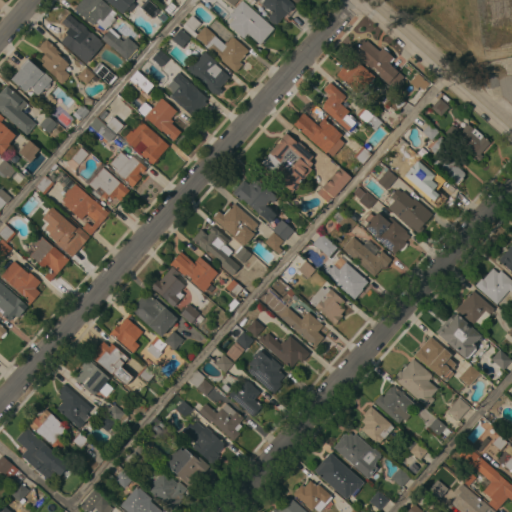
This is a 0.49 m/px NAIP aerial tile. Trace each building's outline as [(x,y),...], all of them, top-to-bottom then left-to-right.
[(74,8),(81,0),(101,0),(116,13),(113,17),(115,19),(108,27),(108,26),(105,30),(95,22),(92,25),(74,8)] [(106,0),(132,0),(133,1),(131,3),(132,4),(126,11),(125,10),(121,14),(106,0)] [(140,7),(146,0),(148,0),(157,7),(153,11),(156,13),(152,18),(140,7)] [(242,0),(273,28),(259,44),(247,33),(243,38),(224,21),(229,16),(228,15),(240,0),(242,0)] [(288,0),(294,5),(285,16),(284,15),(276,24),(274,22),(272,24),(264,16),(270,10),(261,3),(260,4),(258,2),(259,0),(288,0)] [(90,33),(91,32),(97,37),(98,36),(101,38),(103,41),(101,43),(103,44),(91,58),(89,56),(86,57),(81,52),(82,49),(81,48),(83,45),(80,43),(72,52),(60,41),(70,30),(61,22),(68,13),(90,33)] [(200,23),(193,31),(197,34),(195,36),(194,37),(182,26),(192,15),(200,23)] [(203,45),(204,44),(195,36),(197,34),(204,25),(214,34),(214,35),(224,44),(225,42),(226,42),(232,36),(248,50),(239,61),(242,64),(235,72),(203,45)] [(111,46),(110,47),(103,41),(101,38),(110,27),(120,36),(119,37),(122,41),(126,36),(138,47),(126,60),(111,46)] [(171,38),(180,29),(190,37),(181,47),(171,38)] [(44,61),(41,58),(44,54),(38,48),(46,39),(56,48),(55,49),(60,53),(58,55),(68,64),(64,69),(69,74),(68,75),(69,76),(63,83),(62,82),(61,84),(57,81),(57,80),(55,78),(56,77),(41,64),(44,61)] [(379,51),(382,47),(383,48),(384,47),(389,51),(388,53),(393,57),(388,63),(403,77),(401,79),(404,82),(399,87),(401,89),(398,93),(377,74),(379,72),(372,66),(370,68),(352,52),(363,41),(364,42),(366,40),(379,51)] [(169,58),(160,67),(151,59),(159,49),(169,58)] [(203,51),(215,62),(214,63),(229,77),(219,88),(222,91),(217,96),(205,85),(204,86),(185,70),(191,63),(192,64),(199,56),(203,51)] [(351,56),(374,76),(358,94),(336,74),(351,56)] [(28,59),(51,79),(48,84),(49,85),(46,89),(44,88),(37,95),(31,90),(32,89),(29,87),(25,92),(10,79),(28,59)] [(92,70),(99,62),(116,77),(109,85),(92,70)] [(77,76),(85,66),(94,75),(85,84),(77,76)] [(154,85),(146,94),(129,78),(136,70),(154,85)] [(207,98),(205,101),(206,103),(201,109),(200,108),(192,117),(169,97),(178,86),(171,79),(178,72),(207,98)] [(430,83),(426,89),(420,84),(416,89),(408,82),(417,72),(430,83)] [(345,96),(340,103),(349,111),(346,114),(357,125),(350,133),(322,108),(323,103),(327,98),(325,96),(327,94),(322,89),(329,82),(345,96)] [(4,115),(3,116),(0,113),(1,112),(0,111),(0,91),(6,85),(13,92),(13,91),(26,103),(20,110),(36,124),(26,135),(4,115)] [(388,105),(397,94),(406,101),(396,112),(388,105)] [(162,130),(161,131),(137,110),(144,101),(151,108),(161,97),(177,111),(170,118),(173,121),(171,123),(181,132),(173,141),(162,130)] [(440,116),(430,107),(439,98),(443,101),(444,100),(448,104),(447,105),(448,106),(440,116)] [(82,118),(75,111),(81,104),(89,110),(82,118)] [(356,114),(363,106),(373,115),(382,122),(374,130),(356,114)] [(303,112),(317,125),(327,114),(328,115),(324,119),(342,135),(339,138),(344,142),(331,158),(292,124),(303,112)] [(0,114),(4,118),(0,122),(15,135),(8,143),(10,144),(0,155),(0,114)] [(57,123),(48,133),(39,124),(47,115),(57,123)] [(123,125),(115,134),(105,125),(113,116),(123,125)] [(89,125),(96,117),(116,134),(108,143),(89,125)] [(168,146),(152,164),(140,154),(146,147),(140,140),(133,147),(125,140),(126,138),(124,136),(130,130),(132,132),(138,125),(136,124),(140,119),(168,146)] [(432,119),(438,124),(435,128),(439,131),(431,140),(422,131),(432,119)] [(460,132),(467,124),(473,129),(474,128),(482,135),(482,136),(489,142),(479,154),(482,156),(481,158),(479,160),(477,161),(474,159),(473,159),(468,155),(469,154),(457,144),(460,141),(447,129),(452,124),(460,132)] [(298,184),(299,185),(296,188),(295,188),(291,192),(271,174),(273,173),(261,163),(269,153),(268,152),(286,132),(297,143),(298,141),(305,147),(304,149),(312,156),(309,160),(312,163),(309,167),(311,169),(298,184)] [(432,163),(439,155),(435,152),(434,153),(431,151),(432,150),(430,148),(440,136),(462,155),(457,161),(462,164),(459,168),(463,172),(464,175),(461,177),(463,179),(458,185),(432,163)] [(28,140),(39,148),(33,155),(35,156),(30,162),(18,152),(28,140)] [(407,144),(418,154),(409,163),(399,154),(407,144)] [(371,154),(362,164),(353,156),(362,146),(371,154)] [(78,165),(71,158),(80,147),(88,153),(78,165)] [(114,171),(116,169),(109,163),(120,151),(129,159),(132,156),(139,162),(139,161),(146,168),(142,172),(140,171),(138,173),(141,176),(132,187),(114,171)] [(15,170),(8,178),(0,171),(0,162),(3,159),(15,170)] [(332,197),(331,196),(327,202),(316,192),(339,166),(351,177),(332,197)] [(102,167),(129,190),(120,201),(114,196),(111,199),(107,195),(104,199),(101,196),(104,192),(98,187),(95,190),(88,184),(102,167)] [(386,190),(376,181),(387,169),(397,177),(386,190)] [(425,173),(427,174),(431,169),(437,173),(435,176),(445,185),(441,190),(442,191),(438,196),(444,201),(437,209),(413,188),(425,173)] [(44,175),(53,183),(44,194),(35,186),(44,175)] [(241,199),(240,200),(231,193),(242,180),(248,184),(249,183),(251,184),(255,179),(277,197),(272,203),(270,201),(265,206),(266,207),(260,214),(241,199)] [(93,200),(94,199),(109,213),(90,235),(81,227),(86,222),(91,226),(95,221),(86,213),(80,219),(63,204),(65,203),(62,200),(65,196),(63,194),(68,188),(68,187),(72,182),(93,200)] [(0,189),(1,188),(11,198),(6,203),(5,203),(0,208),(0,189)] [(393,200),(389,197),(397,188),(401,192),(402,190),(412,199),(414,197),(432,214),(422,226),(423,228),(418,233),(411,227),(410,228),(387,207),(393,200)] [(376,200),(368,209),(358,200),(366,191),(376,200)] [(218,210),(223,215),(233,203),(257,224),(254,228),(256,230),(243,245),(212,218),(218,210)] [(22,216),(31,206),(34,209),(36,208),(40,212),(39,213),(40,214),(31,223),(22,216)] [(339,210),(345,215),(346,214),(356,222),(348,232),(332,218),(339,210)] [(374,238),(375,236),(364,227),(367,222),(363,219),(369,212),(374,216),(377,212),(386,220),(388,217),(406,232),(406,233),(409,236),(405,241),(406,242),(399,251),(397,249),(394,254),(374,238)] [(69,258),(64,253),(68,249),(64,246),(63,247),(47,234),(49,232),(44,227),(57,213),(63,218),(65,216),(88,236),(69,258)] [(293,230),(284,240),(271,229),(280,219),(293,230)] [(0,236),(0,230),(5,224),(15,233),(7,242),(0,236)] [(219,264),(221,263),(207,250),(205,252),(191,239),(200,229),(207,235),(210,232),(208,230),(212,225),(229,240),(225,245),(232,251),(228,256),(239,267),(231,275),(219,264)] [(283,241),(278,246),(282,250),(278,254),(274,251),(263,242),(272,231),(283,241)] [(49,282),(43,276),(47,272),(50,275),(53,271),(46,264),(43,268),(29,256),(36,247),(29,241),(37,232),(52,247),(53,246),(69,260),(49,282)] [(312,244),(321,233),(324,236),(336,247),(328,257),(312,244)] [(342,248),(353,236),(363,245),(368,239),(381,250),(391,259),(387,264),(387,266),(386,268),(385,269),(383,269),(381,269),(381,268),(373,276),(342,248)] [(11,248),(2,259),(0,257),(0,240),(1,239),(11,248)] [(511,272),(498,260),(500,258),(499,257),(502,254),(502,255),(508,248),(508,247),(510,245),(511,245),(511,244),(511,272)] [(233,256),(242,246),(251,253),(242,263),(233,256)] [(217,273),(211,279),(213,281),(203,292),(190,280),(191,279),(185,274),(184,276),(172,265),(171,266),(169,264),(181,251),(193,262),(199,256),(217,273)] [(28,273),(29,272),(40,281),(35,288),(39,292),(29,305),(27,303),(29,301),(0,276),(13,260),(28,273)] [(315,269),(307,278),(297,269),(305,260),(315,269)] [(367,281),(361,288),(363,289),(354,300),(322,272),(328,265),(330,267),(333,264),(339,269),(345,261),(367,281)] [(150,287),(157,279),(159,281),(172,266),(179,273),(175,277),(184,285),(179,291),(183,295),(173,307),(150,287)] [(511,280),(511,290),(511,292),(509,290),(496,304),(475,285),(481,278),(482,279),(492,268),(498,273),(500,270),(511,280)] [(225,288),(233,278),(242,287),(234,296),(225,288)] [(0,282),(27,306),(17,317),(15,315),(9,321),(1,314),(4,311),(0,307),(0,282)] [(308,300),(321,287),(324,290),(327,286),(344,302),(341,306),(344,310),(340,314),(342,316),(335,324),(308,300)] [(493,309),(492,310),(493,311),(491,313),(490,313),(489,314),(485,311),(472,325),(455,309),(472,290),(493,309)] [(130,310),(145,292),(154,300),(155,299),(177,318),(174,321),(175,322),(170,327),(161,337),(130,310)] [(180,314),(189,304),(204,318),(199,323),(195,320),(192,323),(191,322),(190,323),(180,314)] [(279,316),(287,306),(301,318),(307,312),(323,325),(317,331),(323,337),(314,347),(279,316)] [(481,339),(479,342),(476,342),(474,345),(475,347),(475,349),(468,357),(465,357),(464,358),(435,332),(452,312),(454,314),(455,313),(481,336),(481,339)] [(111,334),(110,335),(109,334),(116,325),(118,326),(126,317),(142,332),(134,341),(139,345),(132,353),(111,334)] [(264,327),(255,337),(246,328),(254,319),(264,327)] [(183,340),(174,350),(163,341),(173,330),(183,340)] [(245,349),(235,340),(243,331),(253,340),(245,349)] [(257,340),(262,334),(264,336),(267,333),(280,343),(283,340),(284,341),(289,336),(309,353),(301,362),(298,359),(290,368),(257,340)] [(146,350),(151,344),(150,343),(156,335),(166,344),(160,351),(161,352),(156,358),(146,350)] [(451,354),(448,357),(455,364),(450,370),(451,371),(443,380),(440,378),(427,367),(427,366),(414,355),(430,336),(451,354)] [(119,366),(132,377),(124,385),(111,374),(110,374),(90,356),(103,341),(108,346),(111,343),(127,357),(119,366)] [(242,352),(234,361),(225,353),(232,344),(242,352)] [(511,360),(502,370),(491,359),(499,349),(511,360)] [(273,394),(254,377),(247,371),(251,366),(247,363),(258,350),(265,355),(278,366),(278,370),(284,375),(279,381),(280,382),(279,384),(281,385),(273,394)] [(214,363),(223,353),(233,363),(224,373),(214,363)] [(73,378),(82,366),(81,365),(87,358),(109,377),(93,396),(73,378)] [(393,378),(399,370),(401,372),(413,358),(432,375),(428,380),(441,392),(427,408),(393,378)] [(479,374),(468,386),(458,378),(469,365),(479,374)] [(137,375),(145,366),(154,374),(147,383),(137,375)] [(196,369),(204,377),(203,378),(212,387),(205,395),(187,379),(196,369)] [(235,386),(237,388),(245,379),(260,392),(254,399),(261,406),(252,417),(227,395),(235,386)] [(92,408),(86,414),(89,416),(79,428),(56,408),(63,401),(58,396),(61,393),(58,391),(64,384),(92,408)] [(373,402),(380,394),(383,397),(385,394),(384,393),(390,386),(391,388),(393,385),(413,403),(406,412),(410,415),(405,421),(402,418),(398,423),(373,402)] [(459,397),(469,407),(457,421),(446,411),(459,397)] [(210,421),(209,422),(198,411),(205,403),(216,413),(226,402),(243,418),(238,423),(241,426),(237,431),(239,433),(232,441),(210,421)] [(127,416),(119,425),(106,413),(114,404),(127,416)] [(391,424),(390,425),(393,427),(379,443),(376,441),(375,442),(360,429),(364,424),(361,421),(364,417),(362,415),(370,406),(391,424)] [(28,425),(36,416),(38,418),(45,409),(65,427),(63,428),(65,429),(59,435),(62,437),(60,440),(65,444),(58,451),(28,425)] [(97,423),(105,413),(114,422),(106,431),(97,423)] [(175,435),(165,446),(155,437),(154,438),(144,429),(155,417),(175,435)] [(437,436),(427,427),(436,417),(446,426),(437,436)] [(211,431),(211,432),(224,443),(222,446),(223,446),(217,454),(219,455),(217,458),(212,465),(207,462),(208,460),(195,450),(192,447),(196,442),(185,433),(195,421),(203,428),(205,426),(211,431)] [(51,449),(43,458),(46,460),(45,462),(47,464),(48,463),(57,471),(49,481),(20,456),(26,449),(15,440),(26,428),(51,449)] [(332,447),(339,440),(338,440),(344,433),(347,436),(350,433),(353,436),(355,433),(380,456),(374,463),(375,464),(374,466),(377,468),(367,479),(332,447)] [(500,451),(491,443),(498,434),(507,442),(500,451)] [(419,460),(409,451),(417,442),(427,451),(419,460)] [(131,454),(139,445),(152,456),(144,465),(131,454)] [(499,473),(498,474),(510,485),(511,484),(511,501),(507,497),(495,511),(487,503),(491,499),(482,491),(490,482),(471,465),(470,466),(458,455),(467,446),(499,473)] [(175,449),(177,451),(179,448),(182,451),(184,448),(192,455),(194,453),(215,471),(210,477),(206,474),(198,483),(200,485),(195,491),(163,463),(175,449)] [(363,482),(358,489),(359,490),(353,496),(351,495),(351,496),(349,494),(345,499),(316,473),(314,470),(329,452),(363,482)] [(18,470),(9,480),(0,472),(0,456),(1,455),(18,470)] [(511,470),(510,469),(509,470),(503,465),(511,456),(511,457),(511,470)] [(390,478),(399,467),(410,476),(400,487),(390,478)] [(468,486),(455,475),(461,467),(465,470),(466,469),(475,477),(468,486)] [(113,479),(122,468),(133,477),(124,488),(113,479)] [(147,488),(149,487),(147,485),(157,475),(158,476),(164,470),(170,475),(169,476),(177,483),(179,481),(187,488),(182,494),(183,496),(180,499),(181,500),(171,510),(147,488)] [(293,494),(300,485),(303,487),(310,480),(316,486),(318,484),(331,495),(330,496),(332,497),(319,511),(314,508),(311,510),(293,494)] [(427,490),(438,498),(446,487),(435,480),(427,490)] [(19,482),(29,490),(22,498),(25,500),(22,504),(19,501),(19,502),(10,493),(19,482)] [(494,511),(461,511),(450,502),(455,496),(452,494),(456,490),(461,484),(482,503),(483,502),(494,511)] [(127,511),(119,505),(137,485),(151,498),(149,500),(161,511),(160,511),(127,511)] [(93,489),(110,503),(109,505),(112,508),(109,511),(98,511),(93,507),(88,511),(84,509),(83,510),(80,507),(81,506),(80,505),(93,489)] [(378,490),(388,500),(379,510),(368,501),(378,490)] [(270,511),(274,508),(277,510),(288,497),(291,500),(292,499),(306,511),(270,511)] [(0,511),(1,511),(3,511),(0,509),(0,507),(8,499),(14,505),(9,511),(10,511),(0,511)] [(424,511),(405,511),(413,503),(424,511)]
